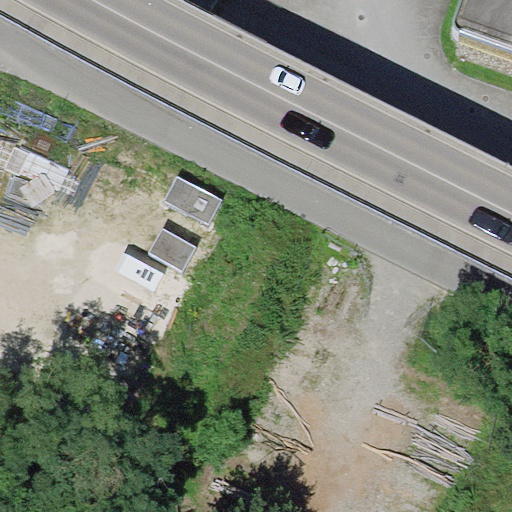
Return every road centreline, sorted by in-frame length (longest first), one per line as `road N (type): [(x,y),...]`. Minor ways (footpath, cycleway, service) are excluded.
road 1 (unclassified): [(0,13),(511,289)]
road 2 (secondary): [(511,213),(85,0)]
road 3 (unknown): [(303,179),(339,128),(387,0)]
